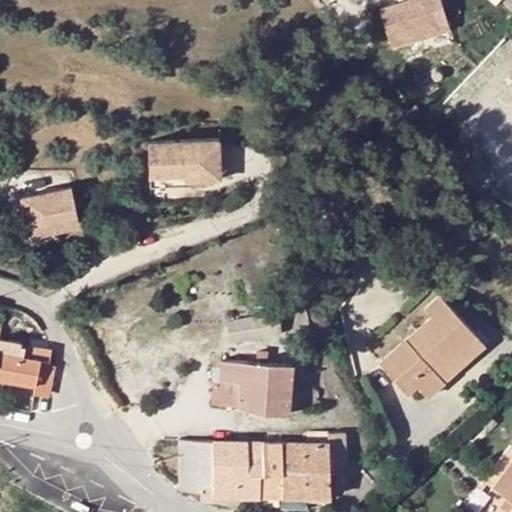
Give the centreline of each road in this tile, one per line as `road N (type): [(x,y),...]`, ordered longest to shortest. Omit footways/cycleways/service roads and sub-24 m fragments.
road 1 (unclassified): [(83,439),(69,352),(48,316),(0,289)]
road 2 (unclassified): [(83,439),(181,511)]
